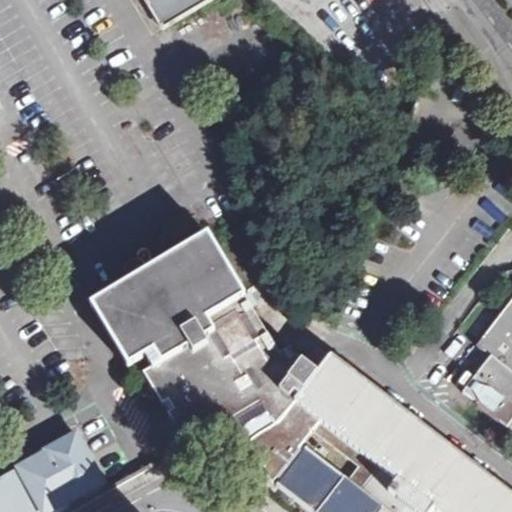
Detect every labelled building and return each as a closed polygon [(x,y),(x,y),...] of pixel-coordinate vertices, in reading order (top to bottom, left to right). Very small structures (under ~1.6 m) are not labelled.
[(145,0),(164,30),(213,0),(145,0)] [(168,37),(179,55),(201,42),(190,24),(168,37)] [(280,355),(209,236),(91,307),(129,369),(146,358),(153,370),(145,375),(188,447),(235,418),(249,443),(238,457),(273,484),(319,423),(293,401),(316,369),(296,357),(291,349),(280,355)] [(124,269),(131,280),(148,270),(141,259),(124,269)] [(511,302),(478,348),(491,358),(464,394),(508,428),(511,422),(511,302)] [(330,359),(326,364),(309,352),(303,361),(316,369),(293,401),(319,423),(378,468),(359,497),(380,511),(511,511),(511,499),(400,413),(330,359)] [(378,468),(319,423),(273,484),(309,511),(380,511),(359,497),(378,468)] [(0,478),(0,511),(73,511),(108,493),(77,435),(0,478)]
